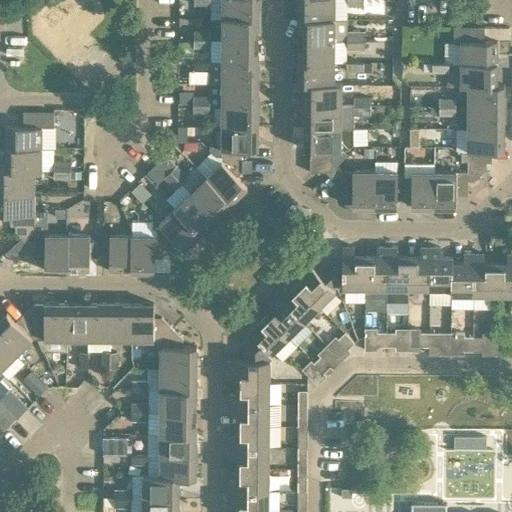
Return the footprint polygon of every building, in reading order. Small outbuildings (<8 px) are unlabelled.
[(222,0),(223,19),(259,19),(258,0),(222,0)] [(298,0),(299,19),(334,20),(334,0),(298,0)] [(222,40),(253,41),(253,30),(258,30),(259,19),(223,19),(222,40)] [(303,41),(334,41),(334,20),(299,19),(298,30),(304,30),(303,41)] [(460,64),(497,65),(497,42),(484,42),(484,29),(453,29),(453,42),(461,42),(460,64)] [(193,40),(210,40),(210,31),(193,31),(193,40)] [(363,33),(347,33),(347,41),(363,42),(363,33)] [(210,40),(193,40),(193,48),(210,49),(210,40)] [(222,62),(258,62),(258,52),(253,51),(253,41),(222,40),(222,62)] [(334,41),(303,41),(303,52),(298,52),(298,63),(334,63),(334,41)] [(363,42),(347,41),(346,50),(363,50),(363,42)] [(210,62),(193,61),(193,71),(209,70),(210,70),(210,62)] [(210,62),(210,70),(209,70),(208,84),(210,84),(258,84),(258,62),(222,62),(210,62)] [(334,63),(298,63),(298,85),(305,85),(305,86),(334,86),(334,84),(334,63)] [(346,72),(363,72),(363,63),(346,63),(346,72)] [(460,64),(447,64),(424,64),(424,73),(446,73),(446,84),(468,85),(497,85),(497,65),(460,64)] [(210,105),(222,105),(258,106),(258,84),(210,84),(210,97),(210,105)] [(341,84),(334,84),(334,86),(305,86),(305,107),(341,107),(341,84)] [(468,108),(504,108),(504,85),(497,85),(468,85),(468,108)] [(193,105),(210,105),(210,97),(193,97),(193,105)] [(353,98),(353,107),(370,107),(370,98),(353,98)] [(439,107),(456,108),(456,99),(439,99),(439,107)] [(210,114),(210,105),(193,105),(193,114),(210,114)] [(222,127),(258,128),(258,106),(222,105),(222,127)] [(341,107),(305,107),(305,128),(341,128),(341,107)] [(439,107),(439,116),(455,116),(456,108),(439,107)] [(504,108),(468,108),(468,129),(504,130),(504,108)] [(6,149),(42,149),(54,149),(54,114),(23,113),(23,126),(6,126),(6,149)] [(215,157),(222,157),(242,157),(242,150),(258,150),(258,128),(222,127),(222,147),(217,147),(214,149),(214,155),(215,157)] [(328,175),(336,166),(347,156),(341,151),(341,149),(348,149),(354,144),(354,129),(341,128),(305,128),(305,150),(310,150),(310,172),(325,172),(328,175)] [(504,152),(504,130),(468,129),(468,163),(480,175),(486,169),(486,163),(492,163),(492,152),(504,152)] [(5,170),(34,171),(34,172),(41,172),(42,149),(6,149),(5,169),(5,170)] [(373,158),(373,149),(363,149),(363,158),(373,158)] [(206,177),(231,203),(247,187),(236,176),(239,173),(241,172),(242,157),(222,157),(222,162),(206,177)] [(54,170),(71,170),(71,162),(54,162),(54,170)] [(480,175),(468,163),(468,172),(434,172),(434,208),(456,208),(456,196),(468,196),(468,181),(474,181),(480,175)] [(169,172),(181,184),(188,178),(176,166),(169,172)] [(336,166),(328,175),(335,182),(341,182),(341,193),(352,193),(352,208),(375,208),(375,172),(341,172),(336,166)] [(0,191),(34,192),(34,172),(34,171),(5,170),(5,169),(0,169),(0,191)] [(71,170),(54,170),(54,179),(70,179),(71,170)] [(181,184),(169,172),(164,178),(176,190),(181,184)] [(397,193),(404,193),(404,178),(397,177),(397,172),(375,172),(375,208),(397,208),(397,193)] [(434,208),(434,172),(411,172),(411,178),(404,178),(404,193),(411,193),(411,208),(434,208)] [(190,192),(212,214),(220,207),(223,211),(231,203),(206,177),(190,192)] [(29,230),(34,230),(34,225),(48,212),(34,212),(34,192),(0,191),(0,214),(10,214),(10,226),(15,226),(15,232),(21,238),(29,230)] [(175,208),(200,233),(208,226),(204,222),(212,214),(190,192),(175,208)] [(125,208),(129,202),(125,198),(120,203),(125,208)] [(158,233),(172,247),(177,242),(184,249),(200,233),(175,208),(159,223),(163,228),(158,233)] [(64,211),(54,211),(54,219),(64,219),(64,211)] [(153,231),(154,221),(136,220),(135,230),(153,231)] [(67,272),(67,235),(34,235),(34,230),(29,230),(21,238),(27,244),(33,244),(33,259),(45,259),(45,271),(67,272)] [(132,236),(132,272),(154,272),(154,256),(159,256),(161,258),(172,247),(158,233),(154,236),(132,236)] [(90,235),(67,235),(67,272),(90,272),(90,258),(97,257),(97,241),(90,241),(90,235)] [(132,272),(132,236),(110,236),(110,241),(102,241),(102,258),(110,257),(109,272),(132,272)] [(328,263),(337,286),(343,286),(343,288),(365,289),(365,257),(354,257),(354,247),(343,247),(343,263),(328,263)] [(387,289),(387,248),(377,248),(377,257),(365,257),(365,289),(387,289)] [(387,248),(387,289),(387,301),(408,302),(408,289),(408,257),(397,257),(397,248),(387,248)] [(430,289),(430,248),(420,248),(420,257),(408,257),(408,289),(430,289)] [(440,248),(430,248),(430,289),(451,289),(452,289),(453,263),(452,257),(440,257),(440,248)] [(463,263),(453,263),(452,289),(451,289),(451,295),(473,295),(474,254),(463,254),(463,263)] [(474,254),(473,295),(495,295),(495,264),(484,263),(484,254),(474,254)] [(495,264),(495,295),(511,295),(511,254),(507,254),(506,264),(495,264)] [(297,285),(319,307),(335,291),(333,290),(337,286),(328,263),(317,273),(306,262),(298,270),(305,277),(297,285)] [(275,293),(304,322),(319,307),(297,285),(289,293),(282,286),(275,293)] [(266,315),(288,338),(304,322),(275,293),(268,300),(274,307),(266,315)] [(66,339),(67,303),(34,303),(24,313),(34,323),(37,326),(37,339),(43,351),(66,351),(66,339)] [(67,303),(66,339),(88,339),(88,304),(67,303)] [(88,339),(88,352),(101,352),(101,369),(110,369),(110,352),(110,340),(110,304),(88,304),(88,339)] [(110,304),(110,340),(131,340),(132,304),(110,304)] [(157,343),(172,329),(161,318),(159,320),(154,320),(154,304),(132,304),(131,340),(154,340),(157,343)] [(0,320),(0,339),(16,355),(32,339),(37,339),(37,326),(34,323),(24,313),(15,322),(7,313),(0,320)] [(255,335),(244,345),(267,355),(271,351),(272,353),(288,338),(266,315),(258,323),(251,316),(244,324),(255,335)] [(161,369),(196,370),(196,347),(181,347),(180,342),(183,340),(172,329),(157,343),(161,347),(161,369)] [(386,333),(386,347),(395,347),(395,351),(408,351),(408,329),(395,329),(395,333),(386,333)] [(408,329),(408,351),(420,351),(420,347),(429,347),(429,333),(420,333),(420,329),(408,329)] [(345,333),(338,339),(348,350),(355,343),(345,333)] [(386,347),(386,333),(377,333),(377,347),(386,347)] [(429,333),(429,347),(438,347),(438,355),(451,355),(451,333),(429,333)] [(464,333),(451,333),(451,355),(464,355),(464,351),(473,351),(473,337),(464,337),(464,333)] [(473,337),(473,351),(482,352),(482,355),(495,355),(495,333),(482,333),(482,337),(473,337)] [(16,355),(0,339),(0,370),(0,371),(16,355)] [(267,355),(244,345),(244,361),(228,360),(228,371),(238,371),(238,383),(269,383),(270,361),(267,361),(267,355)] [(88,369),(88,352),(79,351),(79,368),(88,369)] [(110,352),(110,369),(118,369),(118,352),(110,352)] [(320,357),(313,363),(323,374),(330,367),(320,357)] [(196,391),(196,370),(161,369),(160,391),(196,391)] [(23,379),(39,395),(47,387),(31,371),(23,379)] [(131,391),(148,391),(148,382),(131,382),(131,391)] [(269,383),(238,383),(238,394),(228,394),(228,404),(269,405),(269,383)] [(0,398),(0,399),(18,418),(28,408),(10,389),(0,398)] [(196,391),(160,391),(160,412),(191,412),(191,402),(196,402),(196,391)] [(298,405),(307,405),(307,391),(298,391),(298,405)] [(18,418),(0,399),(0,430),(2,433),(18,418)] [(503,463),(511,462),(511,402),(503,402),(503,425),(511,425),(511,439),(503,439),(503,463)] [(131,412),(148,412),(148,404),(131,404),(131,412)] [(237,426),(269,426),(269,405),(228,404),(228,415),(237,415),(237,426)] [(307,405),(298,405),(298,419),(307,419),(307,405)] [(148,421),(148,412),(131,412),(131,421),(148,421)] [(191,412),(160,412),(160,434),(196,434),(196,423),(191,423),(191,412)] [(228,448),(269,448),(269,426),(237,426),(237,437),(228,437),(228,448)] [(196,434),(160,434),(160,456),(196,456),(196,434)] [(298,448),(307,448),(307,434),(298,434),(298,448)] [(103,437),(103,446),(103,456),(127,456),(127,437),(103,437)] [(237,469),(269,470),(269,448),(228,448),(228,458),(237,458),(237,469)] [(307,448),(298,448),(298,462),(307,462),(307,448)] [(148,465),(148,456),(131,456),(131,464),(148,465)] [(196,456),(160,456),(160,476),(160,478),(179,479),(196,479),(196,456)] [(227,491),(269,491),(269,470),(237,469),(237,481),(227,481),(227,491)] [(143,499),(179,499),(179,479),(160,478),(160,476),(143,476),(143,499)] [(297,492),(307,492),(307,478),(298,478),(297,492)] [(114,499),(131,499),(131,490),(114,490),(114,499)] [(236,511),(268,511),(269,491),(227,491),(227,502),(237,502),(236,511)] [(307,492),(297,492),(297,506),(307,506),(307,492)] [(131,508),(131,499),(114,499),(114,507),(131,508)] [(142,511),(178,511),(179,499),(143,499),(142,511)] [(446,511),(447,504),(411,503),(410,511),(446,511)]
